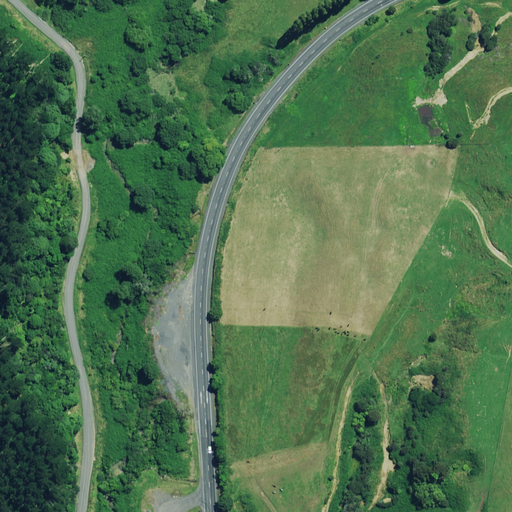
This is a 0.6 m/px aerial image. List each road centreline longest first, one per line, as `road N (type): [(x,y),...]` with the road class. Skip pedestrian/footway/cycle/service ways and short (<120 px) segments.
road 1 (primary): [(215,511),(202,315),(219,201),(246,138),(285,83),(316,49),(386,0)]
road 2 (unclassified): [(14,0),(70,49),(79,68),(77,156),(86,210),(68,300),(88,424),(81,511)]
